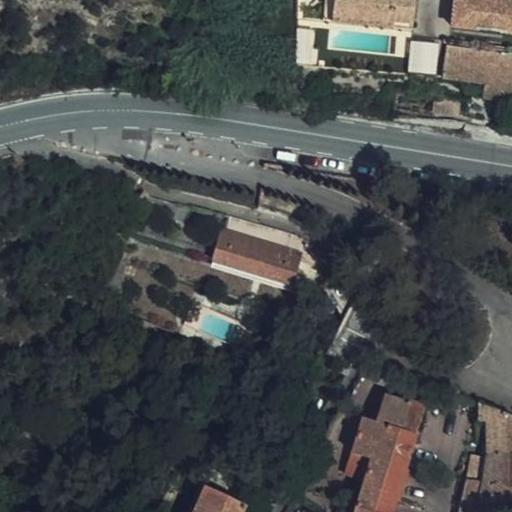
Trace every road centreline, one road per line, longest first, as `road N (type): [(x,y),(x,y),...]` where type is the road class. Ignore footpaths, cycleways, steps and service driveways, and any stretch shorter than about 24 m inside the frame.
road 1 (residential): [(92,110),(140,149),(310,190),(388,221),(491,298),(511,362)]
road 2 (primary): [(92,110),(157,110),(511,166)]
road 3 (track): [(14,122),(33,148),(236,209)]
road 4 (unknown): [(505,351),(469,403),(454,511)]
